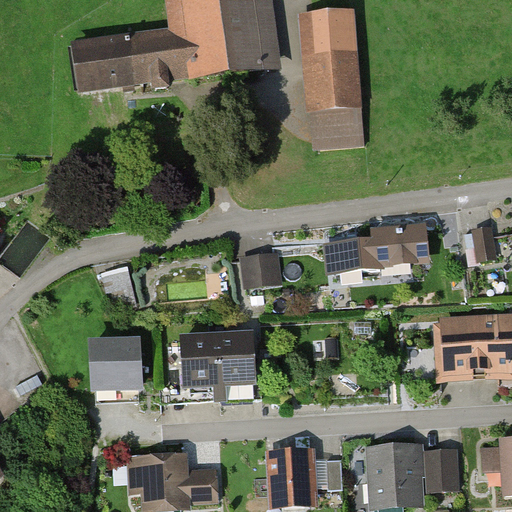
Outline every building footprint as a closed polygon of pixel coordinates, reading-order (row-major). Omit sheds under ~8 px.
[(72,49),(77,97),(279,74),(270,0),(164,0),(169,38),(72,49)] [(365,155),(355,18),(305,22),(315,158),(365,155)] [(425,230),(375,233),(378,266),(427,263),(425,230)] [(493,230),(472,234),(477,270),(499,267),(493,230)] [(373,244),(323,247),(326,285),(375,282),(373,244)] [(279,258),(242,262),(245,294),(282,290),(279,258)] [(133,309),(126,275),(108,279),(115,313),(133,309)] [(511,322),(436,325),(438,378),(511,376),(511,322)] [(249,340),(214,342),(216,390),(251,389),(249,340)] [(214,342),(179,343),(181,392),(216,390),(214,342)] [(143,347),(89,351),(93,405),(147,401),(143,347)] [(511,444),(498,445),(500,505),(511,504),(511,444)] [(424,511),(423,451),(366,452),(366,511),(424,511)] [(463,451),(430,451),(430,494),(464,494),(463,451)] [(318,511),(316,457),(268,459),(270,511),(318,511)] [(191,511),(188,458),(133,461),(136,511),(191,511)]
